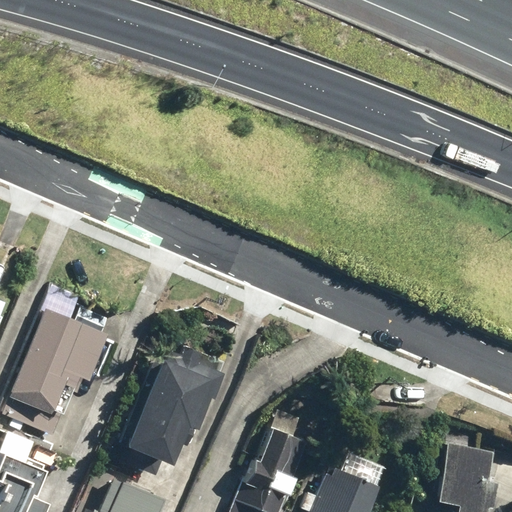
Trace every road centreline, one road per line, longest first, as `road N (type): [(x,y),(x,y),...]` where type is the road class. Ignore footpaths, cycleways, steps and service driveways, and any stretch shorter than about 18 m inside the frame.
road 1 (residential): [(511,368),(0,152)]
road 2 (motorway): [(511,163),(46,0)]
